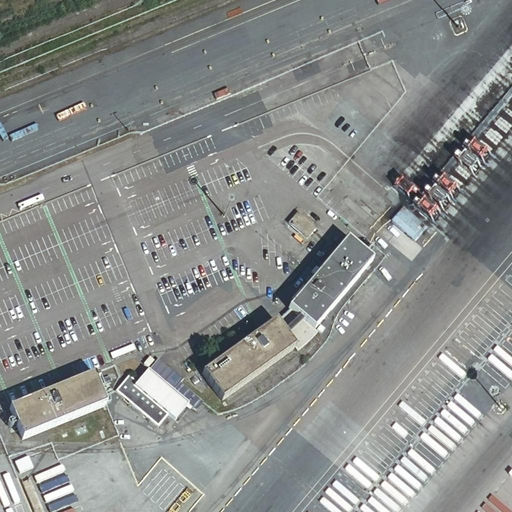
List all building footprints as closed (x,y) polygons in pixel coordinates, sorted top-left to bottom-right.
[(288,216),(292,219),(297,213),(310,222),(313,219),(296,206),(288,216)] [(297,213),(288,224),(307,239),(316,227),(310,222),(297,213)] [(290,311),(314,331),(372,262),(347,241),(289,310),(290,311)] [(317,334),(314,331),(290,311),(277,323),(294,348),(297,351),(309,342),(317,334)] [(202,375),(221,401),(294,348),(277,323),(276,322),(202,375)] [(172,392),(179,384),(181,381),(157,361),(148,372),(172,392)] [(196,412),(203,404),(179,384),(172,392),(148,372),(137,385),(128,377),(115,392),(165,434),(188,406),(196,412)] [(102,398),(92,375),(9,409),(22,440),(105,406),(102,398)]
